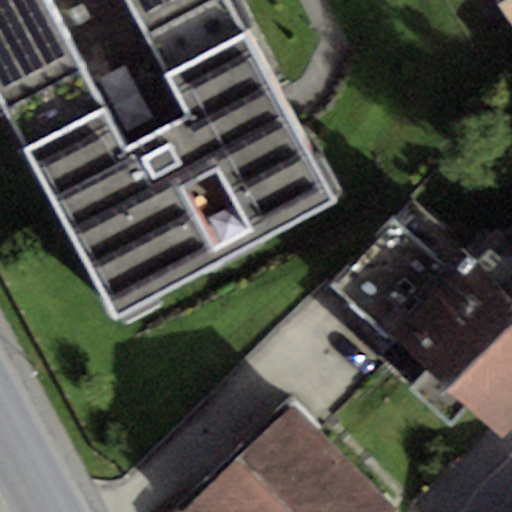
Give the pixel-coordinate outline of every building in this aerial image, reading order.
[(212,0),(0,0),(0,147),(95,324),(322,202),(212,0)] [(511,0),(490,0),(511,40),(511,0)] [(472,262),(397,337),(490,430),(499,439),(511,426),(511,301),(499,288),(472,262)] [(511,275),(499,288),(511,301),(511,275)] [(289,414),(189,511),(382,511),(385,510),(289,414)]
